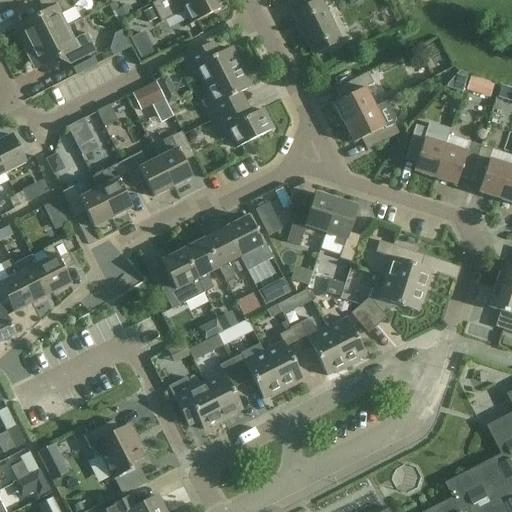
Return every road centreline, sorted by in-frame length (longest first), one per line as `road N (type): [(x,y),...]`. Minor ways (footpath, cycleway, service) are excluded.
road 1 (residential): [(192,469),(437,349)]
road 2 (residential): [(245,511),(418,418),(437,349)]
road 3 (residential): [(437,349),(472,248),(458,221),(336,185)]
road 4 (residential): [(92,264),(288,171)]
road 5 (residential): [(142,75),(50,124),(23,125),(3,107)]
road 6 (residential): [(127,344),(192,469)]
road 7 (residential): [(301,121),(240,0)]
